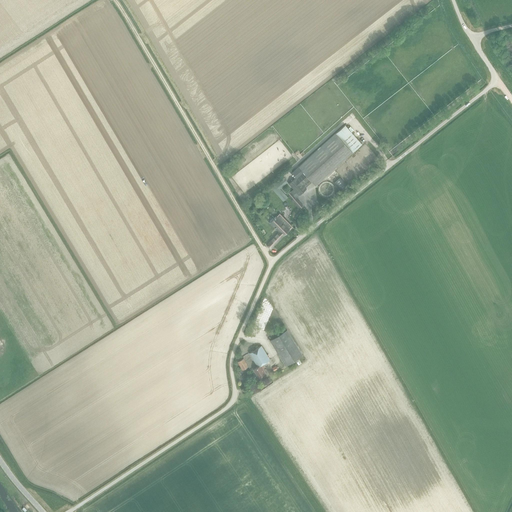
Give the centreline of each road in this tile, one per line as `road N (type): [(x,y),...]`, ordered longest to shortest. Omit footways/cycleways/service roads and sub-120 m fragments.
road 1 (unclassified): [(70,511),(236,399),(233,351),(273,260),(498,80)]
road 2 (track): [(272,262),(114,0)]
